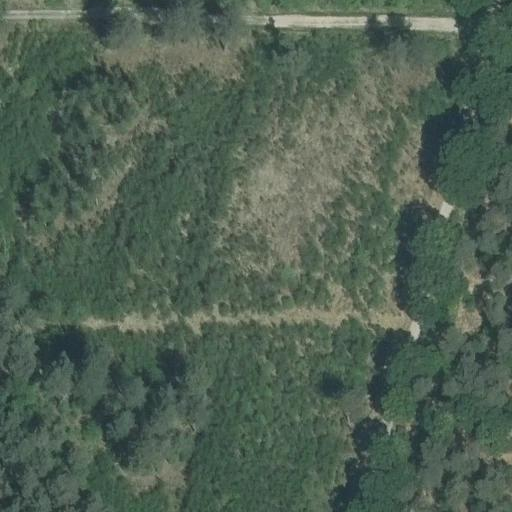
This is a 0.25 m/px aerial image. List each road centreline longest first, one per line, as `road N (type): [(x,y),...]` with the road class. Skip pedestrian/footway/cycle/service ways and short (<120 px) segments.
road 1 (track): [(491,0),(481,59),(349,511)]
road 2 (track): [(511,13),(413,22),(0,14)]
